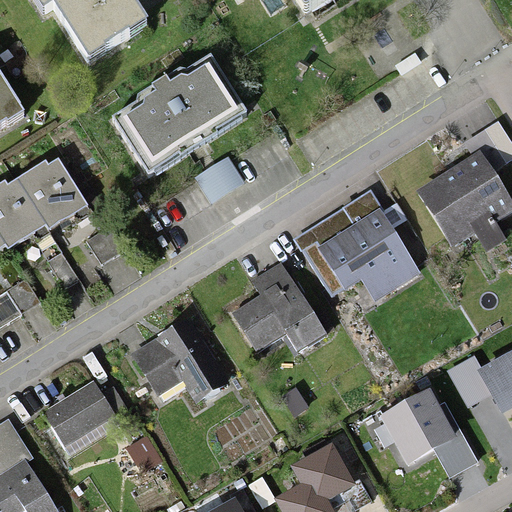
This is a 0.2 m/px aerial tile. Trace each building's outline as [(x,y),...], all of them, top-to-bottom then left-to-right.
[(89,63),(147,26),(130,0),(37,0),(47,15),(55,10),(89,63)] [(305,0),(313,13),(333,0),(305,0)] [(114,122),(150,179),(248,116),(212,60),(188,75),(181,73),(139,100),(138,107),(114,122)] [(0,131),(9,126),(6,121),(21,111),(22,111),(0,76),(0,131)] [(488,254),(506,242),(494,223),(511,212),(511,211),(489,175),(511,160),(511,147),(500,129),(470,148),(478,162),(424,196),(452,240),(472,228),(488,254)] [(244,183),(231,161),(198,182),(212,204),(244,183)] [(84,182),(75,188),(60,163),(43,173),(41,169),(18,183),(50,234),(77,217),(72,209),(84,202),(89,210),(98,204),(84,182)] [(0,188),(0,238),(10,254),(37,237),(32,229),(42,223),(50,234),(18,183),(3,193),(0,189),(0,188)] [(380,216),(368,197),(357,205),(356,204),(344,212),(345,213),(312,233),(318,243),(304,252),(333,298),(377,270),(391,292),(420,274),(382,215),(380,216)] [(0,253),(6,250),(9,254),(10,254),(0,238),(0,253)] [(273,292),(235,316),(259,354),(294,331),(296,334),(299,333),(308,349),(326,338),(326,336),(334,331),(323,314),(315,319),(282,266),(264,277),(273,292)] [(0,297),(0,331),(23,317),(8,293),(0,297)] [(189,388),(198,403),(227,385),(189,325),(136,358),(165,403),(189,388)] [(511,405),(511,360),(484,376),(503,411),(511,405)] [(44,416),(66,452),(129,412),(115,389),(103,397),(95,384),(66,402),(69,406),(65,408),(62,404),(44,416)] [(386,421),(410,464),(453,440),(429,397),(386,421)] [(57,511),(26,462),(31,459),(8,423),(0,428),(0,471),(4,477),(7,482),(0,486),(0,511),(57,511)] [(317,507),(352,487),(332,452),(297,471),(317,507)]
